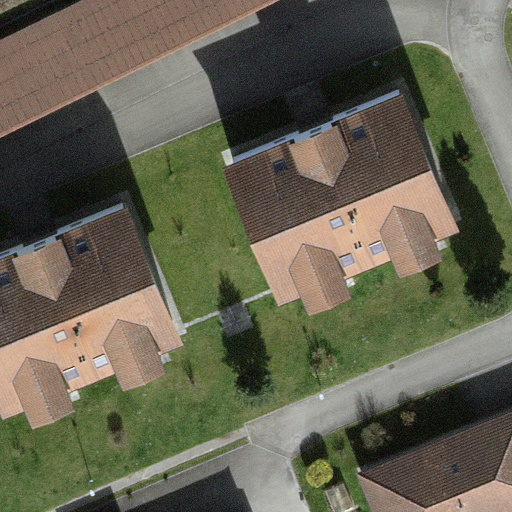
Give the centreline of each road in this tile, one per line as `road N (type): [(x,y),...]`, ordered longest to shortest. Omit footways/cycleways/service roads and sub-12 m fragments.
road 1 (unknown): [(0,102),(232,0)]
road 2 (residential): [(511,135),(478,45),(478,0)]
